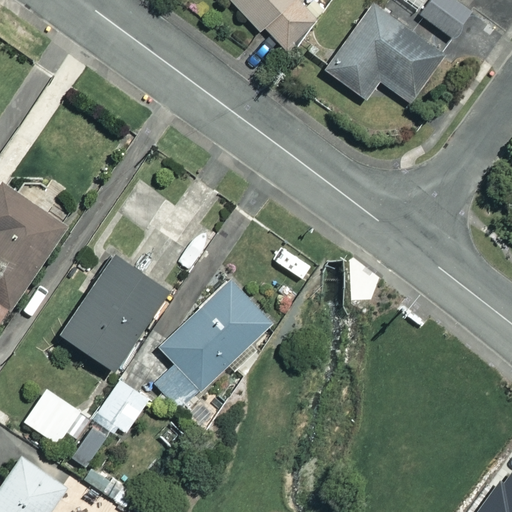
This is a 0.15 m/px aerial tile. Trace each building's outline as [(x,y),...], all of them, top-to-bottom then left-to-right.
[(320,12),(307,0),(228,0),(282,51),(320,12)] [(447,50),(372,0),(368,0),(323,68),(366,97),(378,79),(412,102),(447,50)] [(474,0),(427,0),(419,13),(451,35),(474,0)] [(63,224),(2,183),(0,185),(0,300),(8,305),(63,224)] [(165,285),(111,250),(58,331),(112,366),(165,285)] [(273,322),(230,277),(159,346),(174,362),(154,381),(181,410),(273,322)] [(148,397),(119,378),(97,412),(126,431),(148,397)] [(106,440),(91,427),(70,452),(85,465),(106,440)] [(18,450),(0,478),(0,511),(51,511),(70,484),(18,450)] [(94,511),(95,510),(68,499),(63,511),(94,511)]
